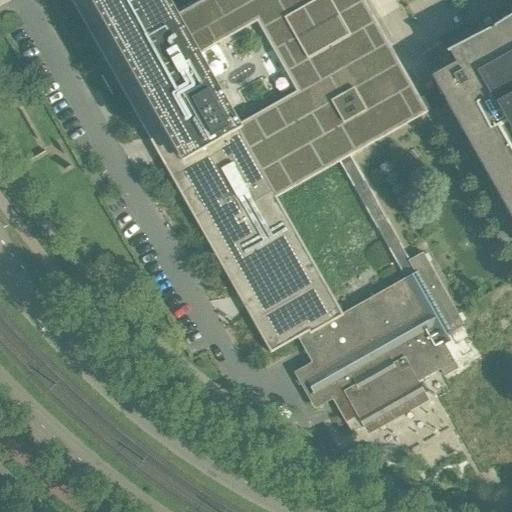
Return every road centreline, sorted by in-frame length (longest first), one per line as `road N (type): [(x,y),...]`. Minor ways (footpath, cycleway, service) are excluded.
road 1 (secondary): [(300,511),(174,439),(50,330),(0,266)]
road 2 (secondary): [(0,385),(146,511)]
